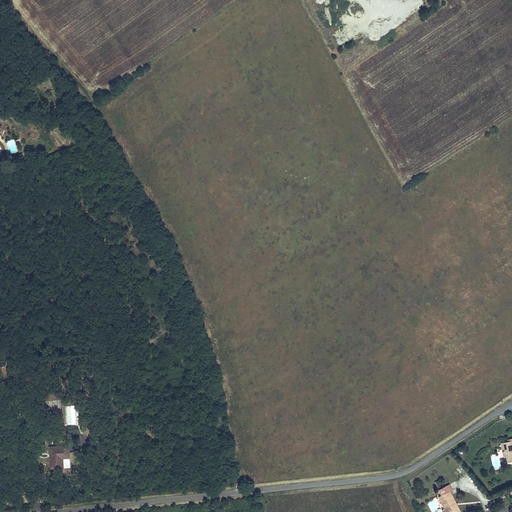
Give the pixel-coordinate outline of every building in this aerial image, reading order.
[(55,415),(54,397),(42,397),(42,403),(47,403),(48,415),(55,415)] [(78,424),(78,407),(66,407),(66,424),(78,424)] [(500,443),(502,454),(506,454),(507,458),(508,463),(511,462),(511,438),(507,439),(507,442),(500,443)] [(51,469),(63,469),(69,468),(68,458),(67,449),(52,450),(53,460),(51,460),(51,469)] [(438,497),(444,509),(445,511),(455,511),(452,505),(455,503),(451,495),(448,496),(446,493),(438,497)] [(452,505),(455,511),(459,511),(460,511),(455,503),(452,505)]
